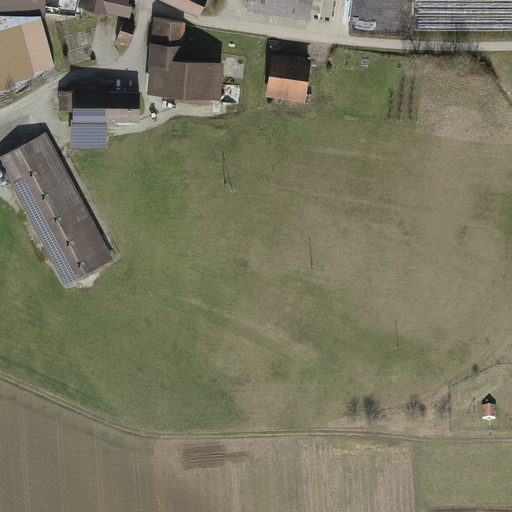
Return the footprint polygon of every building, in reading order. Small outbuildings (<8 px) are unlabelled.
[(0,0),(0,12),(65,12),(64,0),(0,0)] [(106,13),(106,11),(129,17),(132,6),(127,5),(128,0),(79,0),(78,6),(106,13)] [(163,0),(198,16),(203,5),(212,9),(216,0),(163,0)] [(312,0),(249,0),(248,10),(310,19),(312,0)] [(416,29),(511,28),(511,0),(416,0),(416,29)] [(39,69),(53,66),(40,18),(0,17),(0,92),(13,89),(39,69)] [(157,19),(155,44),(182,46),(184,24),(157,19)] [(125,24),(117,42),(126,46),(135,28),(125,24)] [(181,56),(182,46),(155,44),(153,66),(158,66),(156,93),(179,95),(179,101),(221,105),(225,60),(181,56)] [(309,63),(274,59),(270,90),(305,94),(309,63)] [(73,111),(73,144),(104,144),(104,119),(139,119),(139,94),(111,94),(111,89),(76,89),(76,93),(61,93),(61,111),(73,111)] [(111,260),(45,135),(1,158),(67,283),(111,260)] [(485,405),(485,418),(498,418),(498,405),(485,405)]
